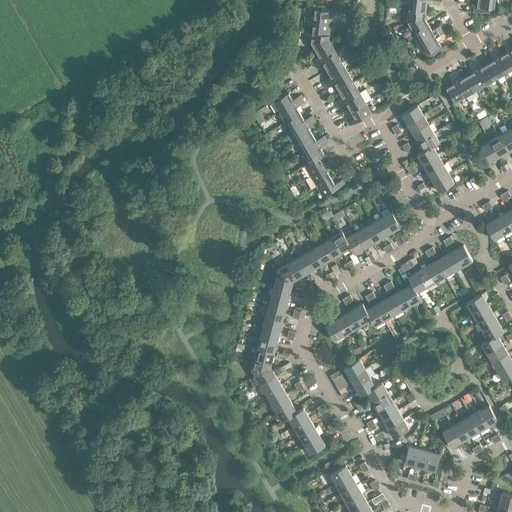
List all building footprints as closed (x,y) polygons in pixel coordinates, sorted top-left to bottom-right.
[(426,9),(426,0),(401,0),(410,1),(409,7),(426,9)] [(494,7),(494,0),(477,0),(477,5),(483,6),(483,11),(490,12),(491,7),(494,7)] [(425,17),(426,9),(409,7),(407,21),(425,17)] [(305,20),(330,23),(332,11),(315,9),(314,17),(305,16),(305,20)] [(412,29),(414,32),(428,23),(425,17),(407,21),(410,25),(401,30),(404,34),(412,29)] [(329,34),(330,23),(305,20),(304,24),(313,25),(312,32),(329,34)] [(414,32),(420,42),(442,28),(440,25),(432,29),(428,23),(414,32)] [(444,32),(442,28),(420,42),(426,52),(428,51),(431,55),(438,52),(435,47),(441,44),(436,37),(444,32)] [(329,34),(312,32),(303,31),(303,36),(311,37),(311,42),(315,49),(329,40),(328,38),(329,34)] [(336,51),(329,40),(315,49),(319,56),(309,61),(311,65),(313,64),(336,51)] [(511,48),(511,49),(507,42),(503,44),(507,52),(511,59),(511,48)] [(506,72),(511,68),(511,59),(507,52),(501,55),(497,48),(493,50),(506,72)] [(495,78),(506,72),(493,50),(490,52),(494,59),(487,63),(495,78)] [(342,61),(336,51),(313,64),(315,67),(323,63),(327,69),(342,61)] [(486,84),(495,78),(487,63),(481,67),(476,60),(473,62),(486,84)] [(348,71),(342,61),(327,69),(331,76),(323,81),(325,84),(348,71)] [(476,89),(486,84),(473,62),(470,64),(474,71),(467,75),(476,89)] [(353,81),(348,71),(325,84),(327,87),(335,83),(339,90),(353,81)] [(466,95),(476,89),(467,75),(461,79),(456,71),(453,73),(466,95)] [(466,95),(453,73),(449,75),(454,83),(446,87),(455,102),(466,95)] [(359,91),(353,81),(339,90),(343,96),(335,101),(337,104),(359,91)] [(365,102),(359,91),(337,104),(339,108),(347,103),(351,110),(365,102)] [(274,100),(280,111),(302,98),(300,95),(293,99),(289,92),(274,100)] [(286,121),(301,112),(297,106),(304,101),(302,98),(280,111),(286,121)] [(372,112),(365,102),(351,110),(355,117),(347,121),(349,125),(372,112)] [(402,113),(408,123),(424,114),(418,104),(402,113)] [(286,121),(292,131),(314,118),(312,115),(304,119),(301,112),(286,121)] [(429,124),(424,114),(408,123),(413,133),(429,124)] [(487,115),(483,118),(487,126),(492,123),(487,115)] [(314,118),(292,131),(298,141),(313,133),(309,126),(316,122),(314,118)] [(413,133),(418,141),(434,132),(429,124),(413,133)] [(498,135),(507,151),(511,148),(511,136),(508,130),(498,135)] [(418,141),(423,150),(424,151),(433,145),(439,142),(434,132),(418,141)] [(298,141),(304,152),(326,139),(324,135),(316,140),(313,133),(298,141)] [(498,135),(489,140),(499,156),(507,151),(498,135)] [(304,152),(310,162),(320,157),(325,154),(321,146),(328,142),(326,139),(304,152)] [(499,156),(489,140),(480,146),(490,161),(499,156)] [(424,151),(423,150),(417,153),(423,163),(438,154),(433,145),(424,151)] [(443,163),(438,154),(423,163),(428,172),(443,163)] [(304,165),(310,175),(333,162),(331,159),(323,163),(320,157),(310,162),(304,165)] [(310,175),(316,185),(331,177),(327,170),(335,166),(333,162),(310,175)] [(449,172),(443,163),(428,172),(433,181),(449,172)] [(449,172),(433,181),(439,191),(454,182),(449,172)] [(335,184),(331,177),(316,185),(322,196),(345,183),(342,179),(335,184)] [(290,187),(296,197),(300,195),(294,184),(290,187)] [(392,210),(382,216),(391,231),(401,226),(392,210)] [(505,233),(511,228),(511,225),(505,212),(496,217),(505,233)] [(382,237),(391,231),(382,216),(373,221),(382,237)] [(496,217),(485,223),(494,239),(505,233),(496,217)] [(373,242),(382,237),(373,221),(364,226),(373,242)] [(364,226),(356,231),(365,247),(373,242),(364,226)] [(342,231),(332,237),(341,252),(350,247),(345,237),(346,237),(342,231)] [(354,253),(365,247),(356,231),(346,237),(345,237),(350,247),(354,253)] [(332,237),(323,242),(332,257),(341,252),(332,237)] [(314,247),(323,263),(332,257),(323,242),(314,247)] [(464,244),(455,249),(464,264),(473,259),(464,244)] [(305,253),(314,268),(323,263),(314,247),(305,253)] [(446,254),(455,269),(464,264),(455,249),(446,254)] [(296,258),(305,273),(314,268),(305,253),(296,258)] [(446,254),(437,260),(445,275),(455,269),(446,254)] [(286,263),(295,279),(305,273),(296,258),(286,263)] [(445,275),(437,260),(427,265),(436,280),(445,275)] [(276,278),(293,282),(294,280),(295,279),(286,263),(278,268),(276,278)] [(427,265),(418,270),(427,286),(436,280),(427,265)] [(417,291),(427,286),(418,270),(408,276),(412,283),(417,291)] [(304,280),(311,291),(315,289),(311,283),(308,277),(304,280)] [(273,287),(290,292),(293,282),(276,278),(273,287)] [(401,289),(410,304),(421,298),(417,291),(412,283),(401,289)] [(270,297),(288,302),(290,292),(273,287),(270,297)] [(401,289),(393,294),(402,309),(410,304),(401,289)] [(482,293),(467,302),(472,312),(488,303),(482,293)] [(385,298),(394,314),(402,309),(393,294),(385,298)] [(285,312),(288,302),(270,297),(268,307),(285,312)] [(385,298),(376,303),(385,319),(394,314),(385,298)] [(363,302),(353,308),(362,324),(371,318),(372,318),(367,309),(363,302)] [(372,318),(371,318),(375,325),(385,319),(376,303),(367,309),(372,318)] [(472,312),(478,322),(493,313),(488,303),(472,312)] [(429,308),(433,314),(440,310),(437,304),(429,308)] [(285,312),(268,307),(265,317),(282,322),(285,312)] [(362,324),(353,308),(345,313),(354,328),(362,324)] [(345,313),(336,318),(345,333),(354,328),(345,313)] [(493,313),(478,322),(483,330),(499,321),(493,313)] [(282,322),(265,317),(262,327),(280,332),(282,322)] [(345,333),(336,318),(325,325),(334,340),(345,333)] [(483,330),(488,338),(488,339),(498,334),(504,330),(499,321),(483,330)] [(280,332),(262,327),(260,337),(277,342),(280,332)] [(488,339),(488,338),(481,342),(487,352),(503,343),(498,334),(488,339)] [(277,342),(260,337),(257,348),(274,352),(277,342)] [(487,352),(492,361),(508,352),(503,343),(487,352)] [(254,358),(271,363),(274,352),(257,348),(254,358)] [(511,359),(508,352),(492,361),(497,370),(511,361),(511,359)] [(257,377),(272,368),(270,366),(271,363),(254,358),(252,368),(257,377)] [(344,367),(349,377),(365,367),(359,358),(344,367)] [(503,380),(509,376),(509,375),(511,373),(511,361),(497,370),(503,380)] [(349,377),(354,385),(370,376),(365,367),(349,377)] [(262,385),(277,377),(272,368),(257,377),(262,385)] [(376,386),(375,385),(370,376),(354,385),(360,395),(367,391),(376,386)] [(277,377),(262,385),(266,393),(281,385),(277,377)] [(382,381),(375,385),(376,386),(367,391),(372,400),(388,391),(382,381)] [(281,385),(266,393),(271,402),(286,393),(281,385)] [(372,400),(378,409),(393,400),(388,391),(372,400)] [(286,393),(271,402),(276,411),(291,402),(286,393)] [(378,409),(383,418),(398,409),(393,400),(378,409)] [(297,412),(297,411),(291,402),(276,411),(282,420),(288,417),(297,412)] [(489,404),(478,411),(487,426),(498,420),(489,404)] [(303,407),(297,411),(297,412),(288,417),(294,426),(309,418),(303,407)] [(442,408),(430,414),(434,420),(445,414),(442,408)] [(383,418),(389,427),(404,418),(398,409),(383,418)] [(478,432),(487,426),(478,411),(469,416),(478,432)] [(469,437),(478,432),(469,416),(460,421),(469,437)] [(309,418),(294,426),(299,435),(314,426),(309,418)] [(404,418),(389,427),(394,437),(409,427),(404,418)] [(452,426),(461,441),(469,437),(460,421),(452,426)] [(314,426),(299,435),(304,444),(319,435),(314,426)] [(452,447),(461,441),(452,426),(443,431),(452,447)] [(319,435),(304,444),(310,453),(325,444),(319,435)] [(404,462),(415,465),(420,447),(408,445),(404,462)] [(415,465),(426,467),(430,450),(420,447),(415,465)] [(441,453),(430,450),(426,467),(436,470),(441,453)] [(336,483),(351,474),(346,464),(330,473),(336,483)] [(336,483),(341,491),(357,482),(351,474),(336,483)] [(357,482),(341,491),(346,500),(362,492),(357,482)] [(511,493),(502,491),(499,503),(511,506),(511,493)] [(346,500),(352,510),(367,501),(362,492),(346,500)] [(352,510),(353,511),(368,511),(372,510),(367,501),(352,510)] [(511,511),(511,506),(499,503),(497,511),(511,511)]
